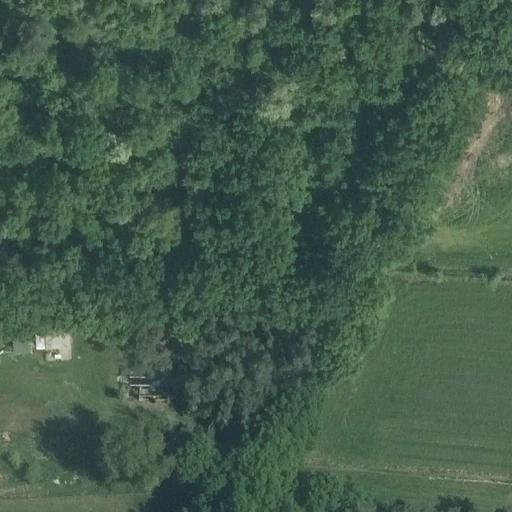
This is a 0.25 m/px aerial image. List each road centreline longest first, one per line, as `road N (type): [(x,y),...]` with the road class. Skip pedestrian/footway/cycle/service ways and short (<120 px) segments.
road 1 (track): [(235,511),(351,257),(511,23)]
road 2 (track): [(511,502),(305,487)]
